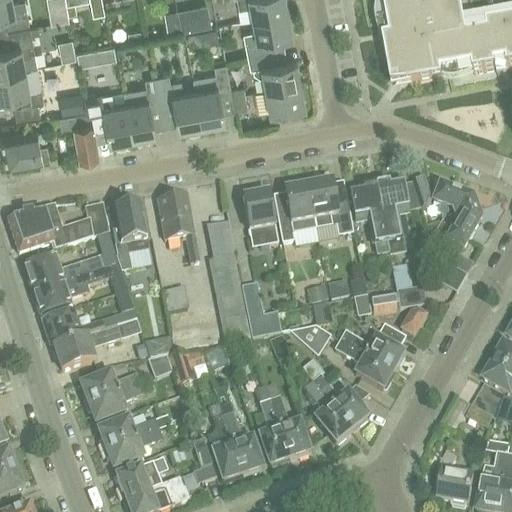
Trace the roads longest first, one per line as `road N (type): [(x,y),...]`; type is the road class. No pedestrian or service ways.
road 1 (residential): [(0,197),(337,136)]
road 2 (unclassified): [(85,511),(0,255)]
road 3 (residential): [(384,472),(511,257)]
road 4 (residential): [(337,136),(388,131),(511,173)]
road 5 (residential): [(337,136),(310,0)]
road 6 (residential): [(384,472),(252,511)]
